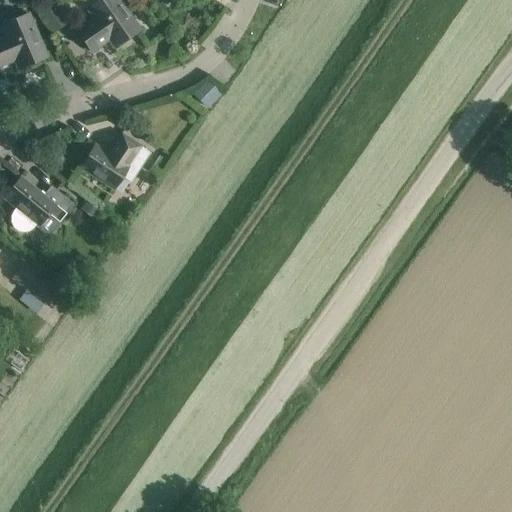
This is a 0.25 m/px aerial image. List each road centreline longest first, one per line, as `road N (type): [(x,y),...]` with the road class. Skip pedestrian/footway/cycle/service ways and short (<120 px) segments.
road 1 (unclassified): [(195,511),(511,66)]
road 2 (residential): [(247,0),(221,48),(202,64),(0,139)]
